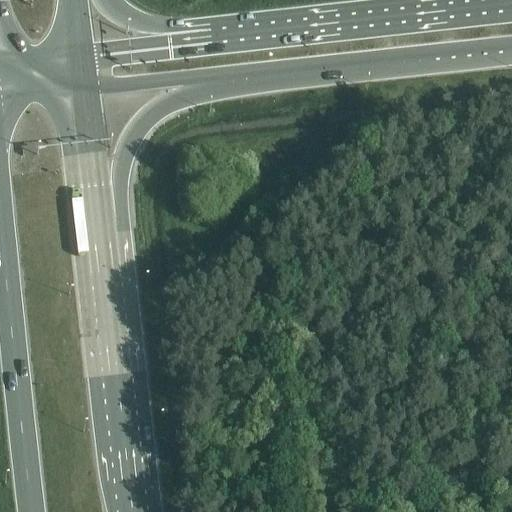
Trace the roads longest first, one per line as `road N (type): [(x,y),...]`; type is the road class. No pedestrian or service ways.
road 1 (motorway): [(511,2),(211,35)]
road 2 (trunk): [(0,224),(31,511)]
road 3 (motorway): [(232,73),(511,43)]
road 4 (motorway): [(105,271),(122,230),(119,182),(134,133),(155,110),(232,73)]
road 5 (trunk): [(131,511),(105,271)]
road 6 (trunk): [(105,271),(85,87)]
road 7 (motorway): [(85,87),(232,73)]
road 8 (motorway): [(211,35),(81,51)]
